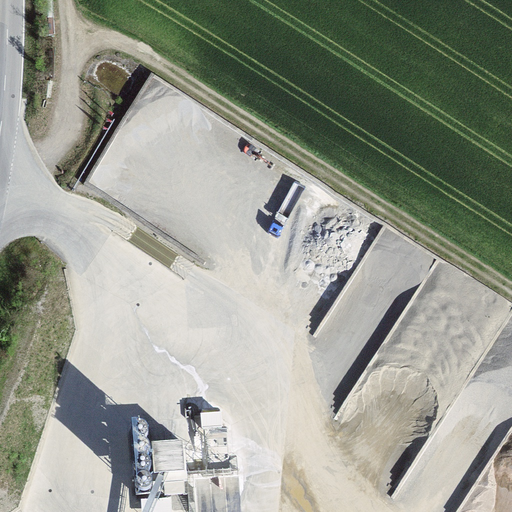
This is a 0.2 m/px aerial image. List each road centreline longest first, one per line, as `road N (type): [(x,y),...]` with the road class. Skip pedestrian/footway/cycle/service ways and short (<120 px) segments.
road 1 (track): [(26,206),(60,141),(71,60),(65,0)]
road 2 (tertiary): [(0,131),(5,0)]
